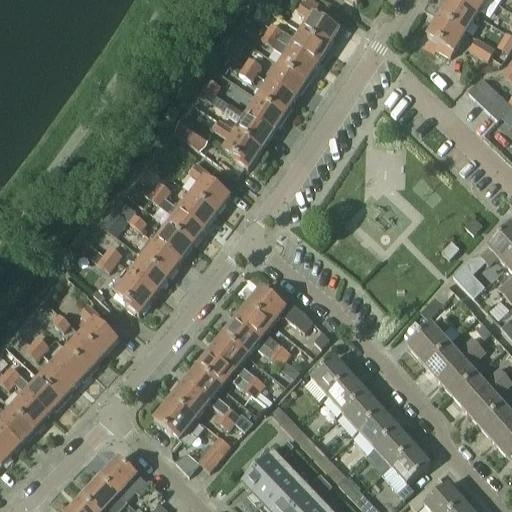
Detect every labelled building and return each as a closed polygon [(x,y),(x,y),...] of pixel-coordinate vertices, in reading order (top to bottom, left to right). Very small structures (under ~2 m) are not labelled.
[(341,0),(344,1),(343,3),(353,9),(354,7),(357,9),(362,0),(341,0)] [(487,2),(483,0),(451,0),(449,4),(476,20),(487,2)] [(476,20),(449,4),(438,22),(465,39),(476,20)] [(309,24),(301,36),(328,54),(339,36),(322,25),(325,20),(303,6),(297,16),(309,24)] [(438,22),(427,41),(439,48),(440,49),(436,54),(450,63),(454,57),(465,39),(438,22)] [(271,29),(266,38),(317,71),(328,54),(301,36),(295,45),(271,29)] [(261,46),(284,62),(279,70),(307,89),(314,79),(312,78),(317,71),(266,38),(261,46)] [(511,42),(506,38),(497,52),(509,59),(511,54),(511,42)] [(476,44),(469,56),(478,62),(486,50),(476,44)] [(486,50),(478,62),(488,67),(495,55),(486,50)] [(225,61),(221,67),(229,73),(233,66),(225,61)] [(249,63),(244,71),(257,80),(262,72),(249,63)] [(307,89),(279,70),(268,87),(295,105),(299,97),(301,98),(307,89)] [(257,80),(244,71),(239,79),(252,87),(257,80)] [(511,74),(508,72),(503,80),(511,86),(511,74)] [(467,98),(475,105),(489,91),(481,83),(467,98)] [(208,85),(203,93),(216,101),(221,93),(208,85)] [(257,104),(285,122),(292,112),(290,111),(295,105),(268,87),(257,104)] [(483,112),(497,98),(489,91),(475,105),(483,112)] [(197,101),(210,109),(216,101),(203,93),(197,101)] [(490,119),(504,105),(497,98),(483,112),(490,119)] [(279,132),(285,122),(257,104),(246,120),(246,121),(273,138),(277,131),(279,132)] [(504,105),(490,119),(498,127),(511,112),(504,105)] [(225,119),(240,129),(235,137),(262,155),(273,138),(246,121),(246,120),(231,109),(225,119)] [(175,137),(174,138),(175,139),(175,138),(198,155),(199,156),(199,155),(210,140),(186,122),(185,121),(184,123),(185,123),(175,137)] [(248,175),(262,155),(235,137),(219,127),(213,135),(229,146),(223,155),(234,162),(232,165),(236,168),(235,169),(243,174),(244,173),(248,175)] [(200,187),(192,199),(217,218),(230,202),(213,189),(216,185),(196,169),(189,178),(200,187)] [(154,195),(166,205),(172,198),(161,188),(154,195)] [(154,195),(153,196),(148,202),(159,212),(166,205),(154,195)] [(181,203),(175,211),(205,234),(217,218),(192,199),(186,207),(181,203)] [(173,223),(167,231),(193,250),(205,234),(175,211),(175,212),(166,205),(159,212),(168,220),(173,223)] [(117,244),(128,228),(114,218),(103,233),(117,244)] [(129,228),(142,238),(147,230),(135,220),(129,228)] [(473,224),(465,233),(474,241),(483,232),(473,224)] [(489,253),(480,261),(489,272),(498,263),(506,271),(511,265),(511,231),(511,230),(488,252),(489,253)] [(157,236),(151,244),(180,267),(193,250),(167,231),(161,239),(157,236)] [(138,261),(142,264),(167,283),(180,267),(151,244),(138,261)] [(93,245),(89,250),(104,261),(107,255),(93,245)] [(459,255),(451,247),(441,258),(449,266),(459,255)] [(87,253),(84,258),(98,268),(104,261),(89,250),(87,253)] [(104,261),(117,270),(123,262),(110,252),(107,255),(104,261)] [(110,279),(117,270),(104,261),(98,268),(97,269),(110,279)] [(132,268),(123,279),(153,302),(167,283),(142,264),(136,271),(132,268)] [(511,281),(498,294),(505,302),(511,295),(511,265),(506,271),(511,277),(511,281)] [(120,284),(124,287),(116,298),(127,307),(124,310),(139,321),(153,302),(123,279),(120,284)] [(447,291),(419,318),(427,327),(455,299),(447,291)] [(261,293),(248,309),(273,329),(281,320),(306,338),(314,330),(308,322),(290,308),(289,309),(281,302),(277,306),(261,293)] [(291,360),(265,338),(273,329),(248,309),(235,325),(286,366),(291,360)] [(80,319),(90,329),(80,339),(104,361),(118,346),(103,332),(107,328),(88,310),(80,319)] [(60,320),(53,327),(64,338),(71,331),(60,320)] [(431,329),(407,350),(425,370),(449,349),(441,341),(451,332),(441,321),(431,330),(431,329)] [(280,374),(286,366),(235,325),(222,341),(247,361),(254,353),(280,374)] [(482,330),(475,336),(484,345),(491,339),(482,330)] [(98,367),(104,361),(80,339),(66,354),(91,377),(99,369),(98,367)] [(321,355),(322,353),(329,346),(323,339),(314,347),(321,355)] [(210,356),(259,397),(265,390),(240,370),(247,361),(222,341),(210,356)] [(32,349),(42,360),(49,353),(38,343),(32,349)] [(449,349),(425,370),(439,386),(478,351),(471,343),(456,357),(449,349)] [(42,360),(32,349),(25,357),(36,367),(42,360)] [(478,351),(439,386),(452,401),(476,380),(470,373),(486,359),(478,351)] [(91,377),(66,354),(52,369),(76,391),(82,385),(83,386),(91,377)] [(254,404),(259,397),(210,356),(197,372),(222,392),(229,383),(254,404)] [(311,383),(327,401),(350,380),(334,362),(311,383)] [(38,384),(63,407),(72,398),(70,397),(76,391),(52,369),(38,384)] [(10,372),(4,379),(15,390),(21,383),(10,372)] [(197,372),(184,388),(209,408),(220,417),(234,428),(239,421),(214,401),(222,392),(197,372)] [(476,380),(452,401),(466,416),(506,380),(499,372),(483,387),(476,380)] [(0,387),(9,397),(15,390),(4,379),(0,382),(0,387)] [(367,398),(350,380),(327,401),(343,419),(367,398)] [(511,387),(506,380),(466,416),(480,432),(503,410),(497,403),(511,389),(511,387)] [(21,383),(15,390),(25,398),(48,420),(54,414),(56,415),(63,407),(38,384),(31,392),(21,383)] [(196,424),(209,408),(184,388),(171,404),(196,424)] [(43,426),(48,420),(25,398),(11,413),(36,436),(44,428),(43,426)] [(343,419),(358,437),(382,416),(367,398),(343,419)] [(179,445),(196,424),(171,404),(154,425),(179,445)] [(503,410),(480,432),(493,447),(511,429),(511,415),(510,418),(509,417),(503,410)] [(270,419),(286,436),(290,432),(292,435),(297,430),(279,411),(270,419)] [(0,429),(21,450),(27,443),(28,445),(36,436),(11,413),(6,419),(0,413),(0,429)] [(358,437),(375,455),(398,433),(382,416),(358,437)] [(228,435),(234,428),(220,417),(214,424),(228,435)] [(0,471),(1,471),(21,450),(0,429),(0,471)] [(511,429),(493,447),(508,463),(511,459),(511,429)] [(304,454),(312,446),(297,430),(292,435),(290,432),(286,436),(304,454)] [(391,473),(414,451),(398,433),(375,455),(391,473)] [(199,468),(200,469),(210,477),(231,452),(219,443),(199,468)] [(307,493),(280,465),(294,453),(288,446),(275,459),(274,458),(273,459),(269,455),(250,473),(254,477),(242,489),(264,511),(325,511),(319,505),(332,492),(320,480),(307,493)] [(329,463),(312,446),(304,454),(320,471),(329,463)] [(430,469),(414,451),(391,473),(407,491),(430,469)] [(118,463),(99,483),(118,500),(126,508),(135,498),(139,502),(148,491),(137,480),(118,463)] [(346,482),(329,463),(320,471),(337,490),(346,482)] [(356,501),(361,497),(346,482),(337,490),(354,507),(358,503),(356,501)] [(425,511),(457,511),(464,507),(448,489),(445,491),(438,482),(408,508),(411,511),(422,511),(424,510),(425,511)] [(99,483),(81,503),(91,511),(122,511),(126,508),(118,500),(99,483)] [(407,491),(399,498),(405,505),(413,498),(407,491)] [(358,503),(354,507),(358,511),(375,511),(361,497),(356,501),(358,503)] [(91,511),(81,503),(72,511),(91,511)]
